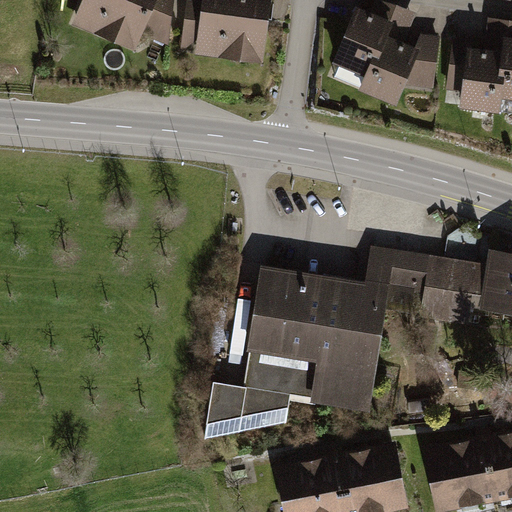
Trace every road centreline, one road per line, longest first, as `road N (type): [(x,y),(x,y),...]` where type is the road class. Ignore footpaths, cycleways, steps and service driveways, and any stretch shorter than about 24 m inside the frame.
road 1 (secondary): [(0,117),(287,146)]
road 2 (secondary): [(287,146),(511,202)]
road 3 (residential): [(287,146),(302,0)]
road 4 (residential): [(386,0),(511,16)]
